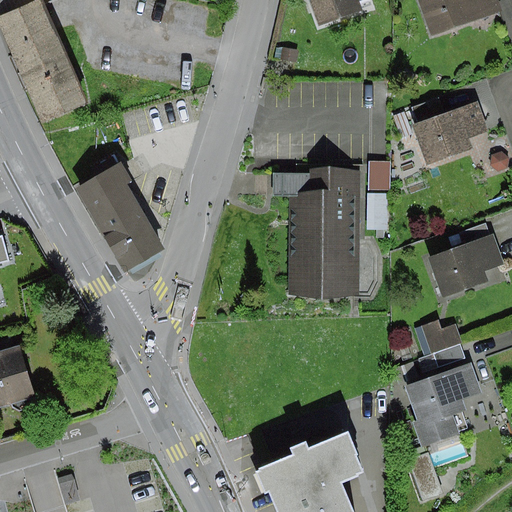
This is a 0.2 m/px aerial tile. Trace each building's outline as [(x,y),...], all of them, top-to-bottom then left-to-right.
[(381,0),(318,0),(329,29),(385,8),(381,0)] [(502,0),(426,0),(440,37),(507,13),(502,0)] [(40,1),(0,18),(0,22),(44,121),(85,103),(40,1)] [(485,104),(422,126),(436,165),(499,142),(485,104)] [(118,171),(84,191),(126,263),(160,244),(118,171)] [(390,223),(390,185),(369,185),(370,223),(390,223)] [(361,197),(293,196),(291,297),(359,298),(361,197)] [(3,236),(0,237),(0,264),(9,262),(3,236)] [(501,237),(439,258),(453,298),(498,283),(495,272),(511,267),(501,237)] [(438,320),(415,329),(425,355),(461,342),(455,324),(441,329),(438,320)] [(418,360),(422,373),(464,359),(459,346),(418,360)] [(0,410),(45,399),(31,347),(0,355),(0,410)] [(478,367),(414,388),(433,445),(468,434),(463,419),(476,415),(471,401),(487,395),(478,367)] [(350,432),(260,471),(278,511),(357,511),(346,485),(369,475),(350,432)] [(432,449),(413,456),(426,495),(445,489),(432,449)]
